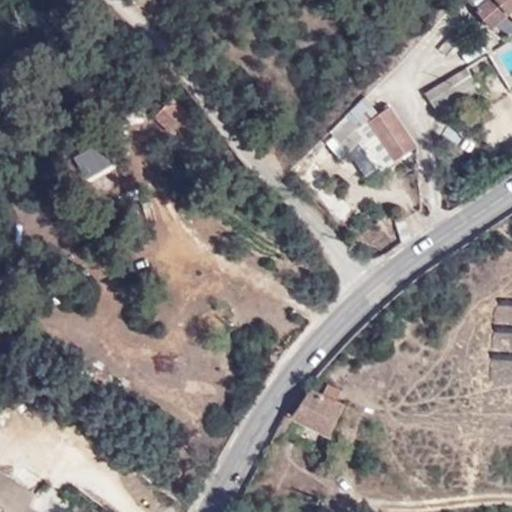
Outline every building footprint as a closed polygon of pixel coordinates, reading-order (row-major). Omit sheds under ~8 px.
[(511,0),(483,0),(470,11),(487,31),(511,9),(511,0)] [(471,69),(430,94),(448,122),(488,96),(471,69)] [(156,117),(181,137),(197,118),(172,98),(156,117)] [(394,153),(415,139),(389,102),(369,116),(394,153)] [(327,384),(321,394),(307,384),(284,411),(326,436),(344,407),(336,402),(341,391),(327,384)] [(43,494),(3,471),(0,475),(0,511),(40,511),(35,509),(43,494)]
